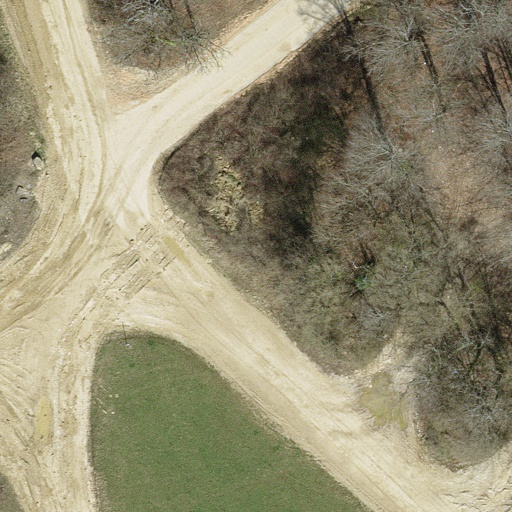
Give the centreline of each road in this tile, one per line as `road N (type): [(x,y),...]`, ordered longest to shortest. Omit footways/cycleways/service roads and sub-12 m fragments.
road 1 (track): [(436,511),(360,433),(103,227)]
road 2 (track): [(106,152),(320,0)]
road 3 (track): [(44,0),(106,152),(103,227)]
road 4 (track): [(0,317),(103,227)]
road 5 (track): [(44,511),(0,385)]
